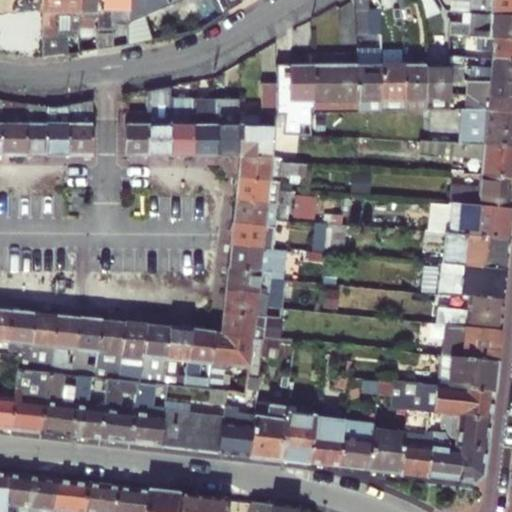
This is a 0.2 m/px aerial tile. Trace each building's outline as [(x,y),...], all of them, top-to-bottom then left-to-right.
[(78,34),(78,0),(42,0),(41,58),(67,55),(67,54),(66,34),(78,34)] [(78,0),(78,34),(78,38),(97,36),(98,0),(78,0)] [(98,0),(97,36),(96,50),(112,47),(111,34),(116,25),(127,24),(129,0),(98,0)] [(129,0),(127,24),(127,44),(128,44),(146,40),(137,18),(178,0),(129,0)] [(224,0),(229,9),(229,10),(240,3),(238,0),(224,0)] [(439,0),(425,0),(427,3),(430,18),(444,16),(442,4),(439,0)] [(511,0),(460,0),(460,10),(477,11),(511,13),(511,0)] [(479,35),(511,36),(511,13),(477,11),(476,23),(456,22),(456,34),(479,35)] [(429,26),(411,26),(410,49),(428,49),(429,26)] [(484,56),(511,58),(511,36),(479,35),(478,56),(484,56)] [(365,64),(387,64),(387,51),(365,51),(365,64)] [(477,79),(511,80),(511,58),(484,56),(478,62),(477,79)] [(298,108),(298,64),(284,64),(284,85),(283,115),(294,115),(295,108),(298,108)] [(320,108),(320,64),(298,64),(298,108),(320,108)] [(320,64),(320,108),(342,108),(343,64),(320,64)] [(342,108),(365,108),(365,64),(343,64),(342,108)] [(388,108),(387,64),(365,64),(365,108),(388,108)] [(411,108),(411,65),(387,64),(388,108),(411,108)] [(432,100),(432,65),(411,65),(411,108),(431,108),(430,100),(432,100)] [(457,65),(432,65),(432,100),(430,100),(431,108),(453,108),(457,108),(456,91),(457,79),(457,65)] [(457,65),(457,79),(470,79),(470,65),(457,65)] [(457,79),(456,91),(470,93),(470,79),(457,79)] [(476,93),(511,95),(511,80),(477,79),(476,93)] [(178,85),(167,87),(166,114),(178,114),(178,98),(178,85)] [(283,115),(284,85),(268,85),(268,115),(282,115),(283,115)] [(166,114),(167,87),(156,89),(156,109),(156,114),(166,114)] [(470,93),(456,91),(457,108),(470,108),(470,93)] [(490,108),(511,109),(511,95),(476,93),(475,108),(490,108)] [(0,153),(8,154),(9,98),(0,97),(0,153)] [(31,102),(9,98),(8,154),(30,154),(31,102)] [(178,98),(178,114),(201,114),(201,99),(178,98)] [(224,114),(224,99),(201,99),(201,114),(224,114)] [(224,99),(224,114),(247,115),(248,100),(224,99)] [(98,100),(75,105),(75,154),(98,155),(98,100)] [(53,104),(31,102),(30,154),(53,155),(53,104)] [(75,154),(75,105),(67,107),(53,104),(53,155),(75,154)] [(511,145),(511,109),(490,108),(475,108),(470,108),(457,108),(453,108),(450,141),(511,145)] [(156,114),(133,114),(132,155),(155,155),(156,114)] [(155,155),(177,155),(178,114),(166,114),(156,114),(155,155)] [(178,114),(177,155),(200,155),(201,114),(178,114)] [(201,114),(200,155),(223,156),(224,114),(201,114)] [(223,156),(243,156),(243,150),(246,149),(247,115),(224,114),(223,156)] [(243,150),(243,156),(248,156),(281,156),(282,115),(268,115),(247,115),(246,149),(243,150)] [(511,175),(511,145),(450,141),(429,139),(428,153),(490,158),(488,174),(511,175)] [(281,156),(248,156),(246,177),(287,181),(290,157),(290,156),(281,156)] [(462,202),(511,206),(511,175),(488,174),(464,172),(462,202)] [(287,181),(246,177),(243,200),(284,204),(286,186),(287,181)] [(293,215),(296,187),(286,186),(284,204),(283,214),(293,215)] [(284,204),(243,200),(241,223),(281,227),(283,214),(284,204)] [(511,237),(511,206),(462,202),(459,232),(511,237)] [(290,244),(300,245),(301,238),(296,238),(298,216),(293,215),(283,214),(281,227),(280,243),(290,244)] [(281,227),(241,223),(238,245),(279,249),(280,243),(281,227)] [(449,261),(479,264),(511,267),(511,237),(459,232),(452,231),(449,261)] [(279,249),(277,271),(287,272),(290,244),(280,243),(279,249)] [(279,249),(238,245),(236,266),(266,270),(277,271),(279,249)] [(330,280),(333,248),(323,247),(320,279),(330,280)] [(469,266),(438,263),(437,277),(448,277),(447,282),(467,285),(469,266)] [(511,282),(511,267),(479,264),(476,295),(510,299),(511,282)] [(236,266),(234,289),(264,292),(266,270),(236,266)] [(275,293),(273,302),(287,303),(289,289),(275,288),(275,293)] [(234,289),(231,311),(272,316),(273,302),(275,293),(264,292),(234,289)] [(443,321),(453,322),(507,328),(510,299),(476,295),(475,308),(445,304),(443,321)] [(273,302),(272,316),(285,317),(287,303),(273,302)] [(18,311),(0,308),(0,350),(4,351),(5,341),(15,342),(18,311)] [(38,345),(41,313),(18,311),(15,342),(28,343),(38,345)] [(272,316),(231,311),(229,333),(259,336),(270,338),(272,316)] [(59,347),(63,316),(41,313),(38,345),(59,347)] [(82,349),(86,318),(63,316),(59,347),(56,371),(72,373),(80,374),(81,365),(73,364),(74,348),(82,349)] [(105,352),(109,321),(86,318),(82,349),(81,365),(80,374),(85,375),(91,375),(94,351),(105,352)] [(131,323),(109,321),(105,352),(102,376),(114,378),(124,379),(131,323)] [(459,354),(504,359),(507,328),(453,322),(449,353),(459,354)] [(148,381),(154,325),(131,323),(124,379),(145,381),(148,381)] [(177,328),(154,325),(148,381),(162,383),(170,384),(177,328)] [(193,378),(199,330),(177,328),(170,384),(183,386),(184,377),(193,378)] [(220,333),(199,330),(193,378),(193,387),(213,389),(214,378),(202,377),(204,362),(216,363),(220,333)] [(229,333),(220,333),(216,363),(214,378),(213,389),(231,391),(233,365),(255,368),(259,336),(229,333)] [(15,342),(14,352),(27,354),(28,343),(15,342)] [(425,350),(405,348),(404,360),(424,362),(425,350)] [(471,386),(500,390),(504,359),(459,354),(455,387),(470,389),(471,386)] [(47,370),(26,369),(23,397),(20,428),(48,431),(52,400),(37,399),(39,381),(45,381),(47,370)] [(52,400),(48,431),(78,434),(82,404),(67,402),(72,373),(56,371),(55,371),(52,400)] [(85,375),(82,404),(78,434),(107,438),(111,407),(94,406),(96,392),(113,393),(114,378),(102,376),(91,375),(85,375)] [(124,379),(114,378),(113,393),(111,407),(107,438),(138,441),(142,411),(127,410),(129,391),(144,392),(145,381),(124,379)] [(169,445),(173,415),(159,413),(162,383),(148,381),(145,381),(144,392),(142,411),(138,441),(169,445)] [(431,410),(437,410),(444,411),(451,411),(497,416),(500,390),(471,386),(470,389),(455,387),(434,385),(431,410)] [(237,391),(234,409),(248,411),(250,399),(254,399),(255,393),(237,391)] [(111,407),(113,393),(96,392),(94,406),(111,407)] [(20,428),(23,397),(0,394),(0,405),(6,406),(3,426),(20,428)] [(288,458),(293,410),(294,405),(276,403),(275,416),(261,414),(260,424),(256,455),(288,458)] [(322,414),(293,410),(288,458),(317,462),(322,414)] [(435,424),(442,425),(444,411),(437,410),(435,424)] [(444,411),(442,425),(467,429),(467,422),(450,420),(451,411),(444,411)] [(467,429),(465,440),(494,444),(497,416),(451,411),(450,420),(467,422),(467,429)] [(173,414),(173,415),(169,445),(200,449),(203,418),(173,414)] [(317,462),(347,465),(352,418),(322,414),(317,462)] [(229,452),(233,421),(203,418),(200,449),(229,452)] [(352,418),(347,465),(377,468),(381,428),(382,420),(352,418)] [(260,424),(233,421),(229,452),(256,455),(260,424)] [(407,472),(410,442),(411,432),(381,428),(377,468),(407,472)] [(437,475),(467,479),(470,449),(464,449),(461,448),(453,433),(442,431),(440,446),(437,475)] [(465,440),(464,449),(470,449),(467,479),(482,480),(491,474),(494,444),(465,440)] [(440,446),(410,442),(407,472),(437,475),(440,446)] [(0,511),(6,511),(7,505),(7,494),(8,474),(0,473),(0,511)] [(21,476),(8,474),(7,494),(7,505),(17,506),(21,476)] [(54,511),(58,481),(21,476),(17,506),(16,511),(54,511)] [(84,511),(88,484),(58,481),(54,511),(84,511)] [(115,511),(118,487),(88,484),(84,511),(115,511)] [(145,511),(147,490),(118,487),(115,511),(145,511)] [(177,511),(179,494),(147,490),(145,511),(177,511)] [(203,511),(205,497),(179,494),(177,511),(203,511)] [(227,511),(229,500),(205,497),(203,511),(227,511)] [(295,511),(296,507),(256,502),(254,511),(295,511)]
